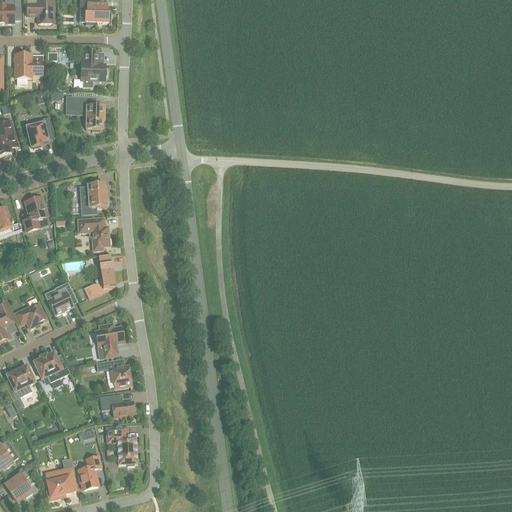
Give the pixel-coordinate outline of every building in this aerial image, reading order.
[(89,0),(79,0),(79,14),(87,14),(87,16),(86,16),(85,27),(98,28),(98,27),(97,27),(97,25),(111,25),(111,17),(107,17),(107,7),(98,6),(98,0),(89,0)] [(5,8),(0,8),(0,26),(14,26),(14,23),(21,23),(21,1),(5,1),(5,8)] [(38,6),(27,6),(27,18),(34,18),(34,17),(38,17),(38,26),(54,26),(54,3),(38,3),(38,6)] [(98,63),(98,54),(84,54),(84,66),(81,66),(81,82),(83,83),(83,90),(93,90),(93,83),(105,83),(105,79),(107,79),(107,71),(105,71),(105,67),(97,66),(97,63),(98,63)] [(49,56),(49,65),(59,65),(59,56),(49,56)] [(31,65),(31,57),(15,57),(15,81),(31,81),(31,77),(42,77),(42,64),(35,64),(35,65),(31,65)] [(51,94),(51,102),(63,102),(63,94),(51,94)] [(45,98),(38,100),(40,108),(47,106),(45,98)] [(66,117),(75,117),(86,117),(86,132),(92,132),(92,134),(100,134),(100,132),(102,132),(103,124),(104,124),(104,110),(95,109),(96,100),(67,100),(66,117)] [(11,114),(9,107),(1,109),(3,116),(11,114)] [(41,145),(47,143),(48,143),(46,135),(53,133),(50,120),(32,124),(33,128),(26,130),(31,150),(33,149),(34,151),(40,149),(40,148),(42,147),(41,145)] [(10,151),(17,149),(18,149),(18,148),(16,143),(15,139),(10,123),(0,126),(0,159),(3,159),(3,161),(5,162),(10,160),(11,159),(10,157),(11,157),(10,151)] [(88,189),(80,190),(82,218),(97,217),(96,210),(107,209),(106,195),(104,195),(104,187),(101,187),(101,185),(94,185),(94,188),(88,188),(88,189)] [(27,234),(39,231),(38,225),(41,224),(42,222),(41,221),(47,219),(45,214),(47,212),(45,207),(43,207),(41,199),(26,204),(30,220),(24,222),(27,234)] [(0,212),(0,238),(13,234),(11,231),(13,230),(6,211),(4,211),(0,212)] [(110,249),(108,230),(108,228),(104,229),(103,220),(77,223),(78,236),(89,235),(90,239),(92,239),(93,253),(103,253),(103,249),(110,249)] [(115,290),(114,285),(111,257),(98,259),(102,283),(97,285),(97,284),(95,285),(95,286),(84,291),(89,302),(109,293),(108,293),(111,292),(115,290)] [(35,268),(23,273),(25,278),(29,276),(37,273),(35,268)] [(33,283),(41,279),(38,273),(30,276),(33,283)] [(5,285),(19,279),(17,274),(3,279),(5,285)] [(73,309),(72,307),(68,299),(74,296),(68,284),(54,291),(58,298),(47,303),(55,318),(73,309)] [(2,329),(7,327),(13,324),(3,303),(0,303),(0,313),(1,316),(0,316),(0,345),(8,341),(2,329)] [(15,317),(19,325),(20,327),(26,324),(30,331),(47,322),(38,305),(15,317)] [(95,334),(98,349),(103,348),(105,360),(118,358),(116,350),(115,350),(114,346),(124,344),(121,329),(113,331),(113,327),(100,329),(101,333),(95,334)] [(70,376),(65,365),(59,367),(54,356),(47,359),(46,357),(40,360),(41,362),(34,365),(42,381),(47,379),(50,385),(59,381),(70,376)] [(73,357),(65,361),(69,369),(77,365),(73,357)] [(109,371),(108,364),(96,366),(97,373),(109,371)] [(131,382),(130,382),(130,381),(130,380),(129,376),(130,376),(129,375),(128,368),(111,370),(115,391),(131,388),(131,387),(132,387),(131,382)] [(13,390),(7,393),(12,403),(32,394),(29,388),(35,385),(27,369),(7,378),(13,390)] [(119,405),(118,397),(100,399),(101,413),(113,412),(114,420),(134,418),(133,404),(119,405)] [(128,439),(127,430),(127,429),(106,430),(107,446),(117,445),(118,466),(118,467),(119,467),(127,466),(127,468),(134,468),(134,466),(136,466),(137,466),(137,465),(136,440),(136,439),(135,439),(128,439)] [(94,432),(87,434),(89,442),(96,440),(94,432)] [(36,437),(30,440),(34,446),(39,444),(36,437)] [(0,472),(5,469),(6,471),(12,466),(11,464),(12,464),(4,453),(9,449),(4,443),(0,446),(0,472)] [(83,492),(98,489),(94,472),(101,471),(98,459),(86,462),(88,468),(86,471),(79,472),(80,478),(78,480),(80,485),(82,485),(83,492)] [(78,493),(75,482),(72,470),(56,474),(45,477),(49,493),(47,493),(49,503),(61,500),(60,498),(65,497),(72,495),(78,493)] [(4,487),(11,496),(16,504),(25,498),(26,500),(32,495),(31,493),(32,493),(24,482),(29,478),(25,472),(20,476),(4,487)]
